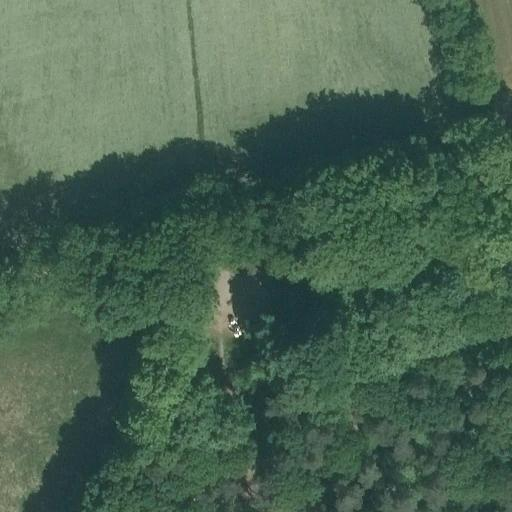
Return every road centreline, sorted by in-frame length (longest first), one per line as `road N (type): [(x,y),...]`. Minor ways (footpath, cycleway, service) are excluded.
road 1 (track): [(217,235),(499,165)]
road 2 (track): [(217,235),(251,511)]
road 3 (track): [(0,290),(217,235)]
